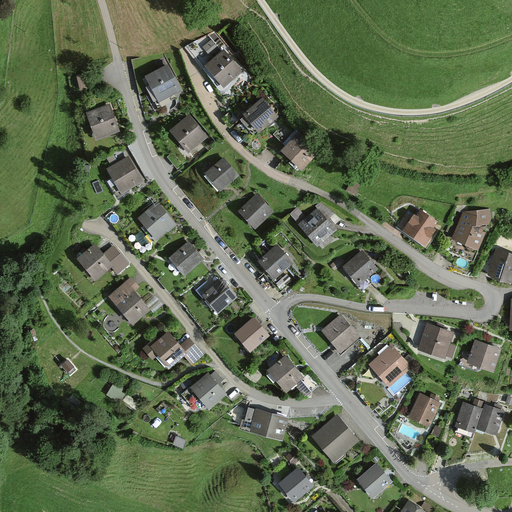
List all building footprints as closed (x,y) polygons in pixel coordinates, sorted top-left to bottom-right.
[(215,59),(208,66),(225,85),(241,71),(214,40),(205,48),(215,59)] [(167,67),(148,77),(159,99),(179,89),(167,67)] [(79,74),(80,89),(88,88),(86,73),(79,74)] [(262,100),(246,114),(259,130),(276,116),(262,100)] [(108,106),(89,113),(97,136),(116,129),(108,106)] [(189,117),(172,131),(188,149),(205,135),(189,117)] [(316,150),(300,135),(284,150),(301,166),(316,150)] [(127,159),(110,169),(122,190),(140,180),(127,159)] [(224,160),(208,174),(220,188),(236,175),(224,160)] [(257,196),(242,211),(255,225),(271,211),(257,196)] [(158,205),(142,218),(157,237),(173,224),(158,205)] [(333,230),(318,211),(302,224),(317,243),(333,230)] [(435,222),(421,212),(417,218),(415,216),(405,230),(424,244),(433,230),(431,228),(435,222)] [(478,248),(490,219),(489,212),(465,213),(455,238),(478,248)] [(200,259),(188,244),(172,257),(184,272),(200,259)] [(94,246),(79,259),(95,278),(111,264),(117,271),(125,263),(112,248),(103,256),(94,246)] [(277,247),(261,261),(274,276),(290,262),(277,247)] [(511,255),(496,251),(487,278),(511,286),(511,255)] [(362,253),(346,266),(359,282),(375,269),(362,253)] [(131,279),(111,297),(133,321),(147,308),(132,292),(138,286),(131,279)] [(234,297),(222,282),(205,296),(217,311),(234,297)] [(357,337),(340,317),(324,330),(341,351),(357,337)] [(253,320),(237,333),(250,349),(266,336),(253,320)] [(452,333),(428,325),(421,348),(444,356),(452,333)] [(181,343),(169,328),(158,337),(155,335),(143,345),(153,357),(158,353),(168,366),(184,353),(192,363),(204,354),(189,336),(181,343)] [(499,349),(476,342),(470,361),(492,369),(499,349)] [(409,366),(392,347),(372,365),(389,384),(409,366)] [(285,358),(270,370),(286,390),(301,377),(285,358)] [(224,394),(208,375),(193,388),(209,407),(224,394)] [(299,388),(305,395),(310,390),(304,383),(299,388)] [(120,401),(125,392),(113,386),(108,395),(120,401)] [(429,400),(420,395),(411,416),(429,424),(438,403),(436,402),(437,400),(431,397),(429,400)] [(477,427),(482,411),(464,404),(457,425),(475,431),(477,427)] [(502,412),(484,406),(482,411),(477,427),(494,433),(502,412)] [(286,418),(250,409),(247,420),(255,422),(252,431),(281,438),(286,418)] [(356,440),(337,419),(315,437),(334,459),(356,440)] [(191,440),(182,437),(179,444),(189,448),(191,440)] [(390,481),(376,465),(360,480),(373,495),(390,481)] [(311,486),(297,470),(281,484),(294,500),(311,486)] [(424,511),(409,502),(402,511),(424,511)]
